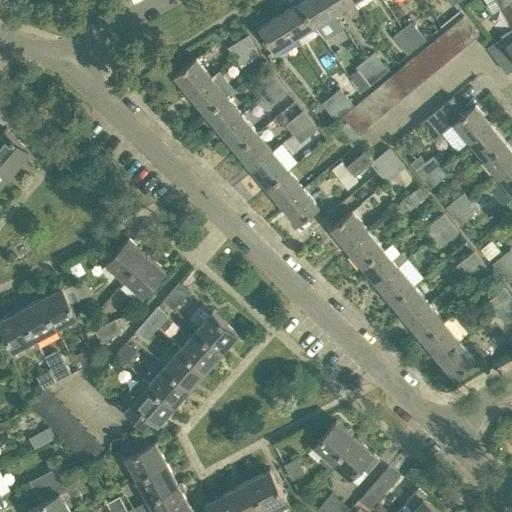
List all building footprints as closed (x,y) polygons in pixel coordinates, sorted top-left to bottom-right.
[(334,13),(326,0),(303,0),(300,3),(314,26),(328,17),(333,25),(339,21),(334,13)] [(355,0),(354,0),(326,0),(334,13),(355,0)] [(510,2),(508,0),(494,0),(500,9),(510,2)] [(314,26),(300,3),(279,15),(294,38),(314,26)] [(294,38),(279,15),(258,28),(273,51),(294,38)] [(453,24),(468,43),(478,35),(463,16),(453,24)] [(417,46),(402,28),(393,17),(384,25),(408,53),(417,46)] [(402,28),(417,46),(426,39),(411,20),(402,28)] [(453,24),(444,32),(459,50),(468,43),(453,24)] [(511,29),(501,36),(511,54),(511,29)] [(459,50),(444,32),(435,39),(450,58),(459,50)] [(234,56),(254,44),(248,34),(228,46),(234,56)] [(450,58),(435,39),(425,47),(440,66),(450,58)] [(260,55),(254,44),(234,56),(240,66),(260,55)] [(440,66),(425,47),(416,55),(431,73),(440,66)] [(374,51),(365,58),(380,76),(389,69),(374,51)] [(416,55),(407,62),(422,81),(431,73),(416,55)] [(190,94),(211,76),(195,58),(174,75),(190,94)] [(380,76),(365,58),(355,66),(370,84),(380,76)] [(422,81),(407,62),(398,70),(413,88),(422,81)] [(398,70),(388,78),(403,96),(413,88),(398,70)] [(262,96),(280,81),(272,72),(255,87),(262,96)] [(226,95),(211,76),(190,94),(205,113),(226,95)] [(403,96),(388,78),(379,85),(394,104),(403,96)] [(280,81),(262,96),(270,105),(287,90),(280,81)] [(394,104),(379,85),(370,93),(385,111),(394,104)] [(354,106),(350,102),(339,89),(330,96),(345,114),(352,108),(354,106)] [(385,111),(370,93),(361,100),(376,119),(385,111)] [(226,95),(205,113),(220,131),(241,113),(226,95)] [(345,114),(330,96),(321,103),(336,121),(342,116),(345,114)] [(354,106),(352,108),(367,127),(376,119),(361,100),(354,106)] [(469,140),(490,123),(474,104),(453,122),(469,140)] [(345,114),(342,116),(347,122),(358,134),(367,127),(352,108),(345,114)] [(293,133),(311,118),(303,109),(285,124),(293,133)] [(257,132),(241,113),(220,131),(235,149),(257,132)] [(311,118),(293,133),(300,142),(318,127),(311,118)] [(358,134),(347,122),(338,129),(352,147),(361,139),(358,134)] [(490,123),(469,140),(484,159),(505,141),(490,123)] [(0,156),(14,169),(31,151),(5,128),(0,133),(0,156)] [(257,132),(235,149),(251,168),(272,150),(257,132)] [(511,166),(511,149),(505,141),(484,159),(499,177),(511,166)] [(389,146),(373,159),(373,160),(371,162),(378,171),(397,156),(389,146)] [(287,168),(272,150),(251,168),(266,186),(287,168)] [(373,160),(373,159),(365,150),(346,165),(355,175),(371,162),(373,160)] [(423,178),(441,163),(433,154),(415,169),(423,178)] [(0,185),(14,169),(0,156),(0,185)] [(397,156),(378,171),(386,181),(404,165),(397,156)] [(448,172),(441,163),(423,178),(430,187),(448,172)] [(511,166),(499,177),(511,192),(511,166)] [(287,168),(266,186),(281,205),(303,187),(287,168)] [(358,180),(352,173),(341,181),(347,188),(358,180)] [(428,194),(420,184),(403,199),(410,209),(428,194)] [(303,187),(281,205),(297,224),(319,206),(303,187)] [(453,215),(471,200),(464,191),(445,206),(453,215)] [(479,209),(471,200),(453,215),(461,224),(479,209)] [(347,246),(369,228),(353,209),(332,227),(347,246)] [(434,236),(451,221),(443,212),(426,227),(434,236)] [(451,221),(434,236),(441,246),(459,230),(451,221)] [(369,228),(347,246),(362,264),(384,246),(369,228)] [(474,241),(483,254),(495,245),(487,233),(474,241)] [(125,279),(147,254),(129,238),(107,263),(125,279)] [(511,244),(509,247),(510,248),(492,262),(500,272),(511,262),(511,244)] [(384,246),(362,264),(378,282),(399,265),(384,246)] [(463,275),(481,261),(474,251),(456,266),(463,275)] [(147,254),(125,279),(143,296),(166,271),(147,254)] [(481,261),(463,275),(471,284),(489,270),(481,261)] [(511,262),(500,272),(507,281),(511,276),(511,262)] [(399,265),(378,282),(393,301),(414,283),(399,265)] [(71,284),(79,299),(91,292),(83,278),(71,284)] [(179,281),(163,299),(174,308),(189,290),(179,281)] [(414,283),(393,301),(408,319),(429,302),(414,283)] [(79,299),(71,284),(63,288),(71,303),(79,299)] [(62,286),(40,298),(56,326),(77,314),(71,303),(63,288),(62,286)] [(503,304),(511,297),(504,288),(487,301),(495,311),(503,304)] [(511,296),(511,297),(503,304),(511,315),(511,296)] [(40,298),(19,309),(34,337),(56,326),(40,298)] [(429,302),(408,319),(423,338),(444,320),(429,302)] [(158,305),(147,317),(157,326),(168,314),(158,305)] [(34,337),(19,309),(0,319),(0,325),(13,349),(23,343),(29,353),(39,347),(34,337)] [(196,330),(221,352),(237,334),(212,311),(196,330)] [(122,330),(115,317),(94,328),(100,341),(122,330)] [(157,326),(147,317),(136,329),(147,338),(157,326)] [(444,320),(423,338),(438,356),(459,339),(444,320)] [(221,352),(196,330),(180,348),(206,370),(221,352)] [(475,358),(459,339),(438,356),(454,375),(475,358)] [(126,341),(115,353),(126,362),(137,350),(126,341)] [(101,356),(95,343),(72,356),(79,368),(101,356)] [(180,348),(164,365),(190,388),(206,370),(180,348)] [(50,368),(57,380),(71,373),(65,360),(50,368)] [(164,365),(149,383),(174,406),(190,388),(164,365)] [(57,380),(50,368),(36,376),(43,388),(47,386),(57,380)] [(174,406),(149,383),(141,377),(125,395),(133,402),(125,411),(143,427),(149,421),(152,424),(155,421),(158,424),(174,406)] [(47,386),(43,388),(29,401),(38,410),(54,394),(47,386)] [(63,403),(54,394),(38,410),(47,419),(63,403)] [(63,403),(47,419),(55,427),(71,412),(63,403)] [(71,412),(55,427),(63,436),(80,420),(71,412)] [(80,420),(63,436),(72,445),(88,429),(80,420)] [(328,467),(354,436),(336,421),(315,445),(326,455),(321,461),(328,467)] [(88,429),(72,445),(80,453),(96,438),(88,429)] [(137,477),(167,462),(156,440),(149,444),(144,435),(138,436),(121,445),(137,477)] [(372,452),(354,436),(328,467),(329,468),(334,462),(351,477),(361,465),(368,472),(379,459),(371,453),(372,452)] [(105,447),(96,438),(80,453),(89,463),(105,447)] [(296,457),(290,460),(288,455),(281,458),(291,478),(304,472),(296,457)] [(167,462),(137,477),(148,498),(178,483),(167,462)] [(36,491),(62,477),(57,466),(30,480),(36,491)] [(388,466),(371,486),(383,495),(399,476),(388,466)] [(271,469),(249,480),(264,509),(265,511),(274,511),(289,505),(271,469)] [(36,491),(41,499),(42,502),(28,510),(29,511),(71,511),(61,493),(69,489),(62,477),(36,491)] [(249,480),(228,491),(238,511),(258,511),(264,509),(249,480)] [(178,483),(148,498),(148,499),(136,505),(139,511),(145,511),(153,508),(155,511),(192,511),(188,505),(189,505),(178,483)] [(383,495),(371,486),(360,499),(371,509),(383,495)] [(406,499),(415,507),(410,511),(440,511),(423,498),(426,494),(417,486),(406,499)] [(238,511),(228,491),(206,502),(211,511),(238,511)] [(319,511),(330,511),(342,499),(333,491),(316,510),(319,511)] [(112,511),(121,511),(127,509),(119,495),(107,502),(112,511)] [(342,499),(330,511),(347,511),(351,508),(342,499)]
